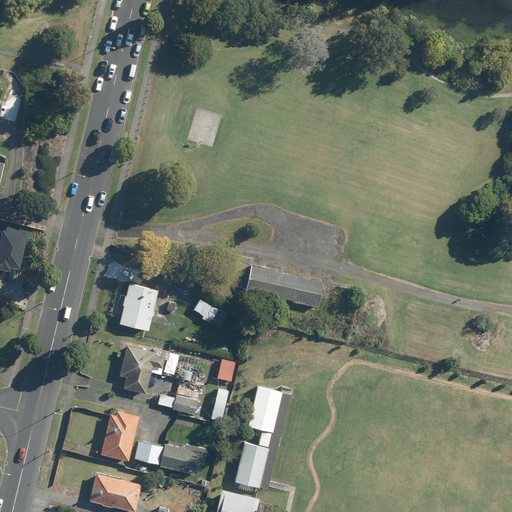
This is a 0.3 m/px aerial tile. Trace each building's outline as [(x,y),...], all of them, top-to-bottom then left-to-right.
[(0,279),(5,280),(7,267),(17,270),(25,235),(0,229),(0,279)] [(326,281),(252,265),(246,293),(319,309),(326,281)] [(147,330),(156,288),(125,287),(118,323),(147,330)] [(168,302),(157,301),(156,311),(167,312),(168,302)] [(145,393),(151,365),(161,367),(163,358),(154,356),(155,351),(125,344),(118,375),(126,377),(123,388),(145,393)] [(235,361),(221,358),(217,377),(230,380),(235,361)] [(234,478),(267,485),(289,391),(257,383),(247,426),(261,429),(258,442),(243,438),(234,478)] [(227,390),(216,387),(210,418),(221,421),(227,390)] [(175,397),(159,394),(158,404),(173,407),(173,410),(195,414),(198,391),(177,388),(175,397)] [(99,453),(127,460),(138,415),(115,410),(114,414),(108,413),(99,453)] [(185,443),(184,448),(163,443),(158,465),(195,474),(198,462),(203,464),(206,449),(185,443)] [(140,483),(95,473),(88,500),(133,510),(140,483)] [(255,511),(260,494),(221,484),(214,511),(255,511)]
